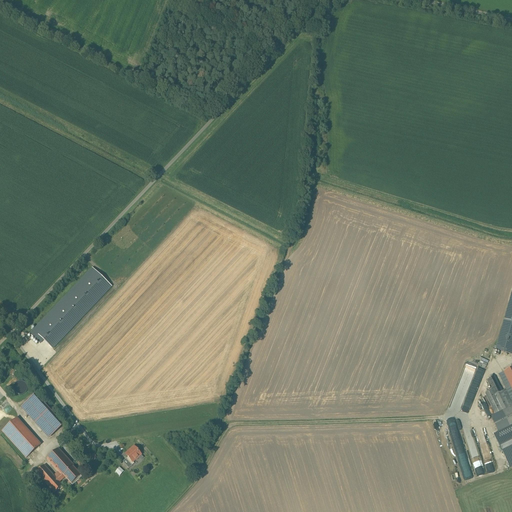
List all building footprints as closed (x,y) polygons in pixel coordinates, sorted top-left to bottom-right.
[(112,287),(92,268),(30,334),(40,344),(44,340),(53,348),(112,287)] [(495,351),(507,354),(511,334),(511,290),(495,351)] [(486,368),(488,360),(481,357),(478,365),(486,368)] [(471,410),(483,369),(477,367),(469,394),(470,394),(468,401),(465,409),(471,410)] [(511,367),(503,372),(509,385),(511,391),(511,367)] [(502,410),(510,406),(501,389),(494,374),(486,377),(492,389),(502,410)] [(21,379),(12,386),(19,394),(28,388),(21,379)] [(510,406),(511,405),(511,391),(509,385),(501,389),(510,406)] [(494,413),(502,410),(492,389),(484,392),(494,413)] [(33,394),(18,407),(46,438),(61,425),(33,394)] [(511,424),(511,405),(510,406),(502,410),(494,413),(489,416),(497,432),(511,424)] [(39,446),(15,418),(0,431),(24,459),(39,446)] [(511,468),(511,424),(497,432),(494,433),(511,469),(511,468)] [(134,446),(126,454),(128,457),(132,462),(133,461),(135,459),(136,460),(138,458),(138,457),(141,454),(134,446)] [(56,451),(47,460),(57,470),(64,478),(71,485),(80,476),(56,451)] [(132,462),(128,457),(126,459),(130,464),(127,466),(129,468),(134,463),(133,461),(132,462)] [(478,475),(483,473),(479,461),(473,463),(478,475)] [(52,475),(44,466),(36,473),(55,493),(62,486),(59,482),(52,475)] [(52,475),(59,482),(64,478),(57,470),(52,475)] [(463,475),(465,482),(474,479),(472,473),(463,475)]
